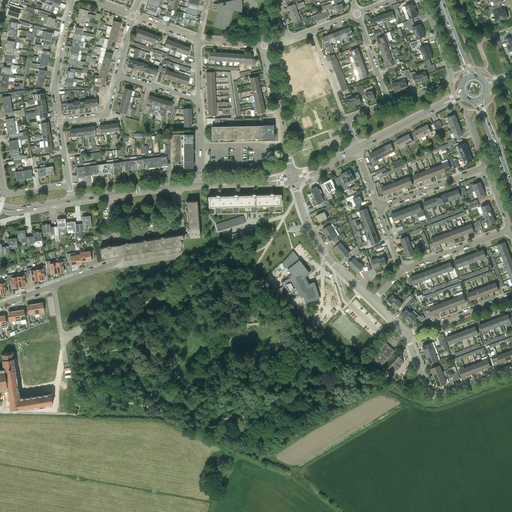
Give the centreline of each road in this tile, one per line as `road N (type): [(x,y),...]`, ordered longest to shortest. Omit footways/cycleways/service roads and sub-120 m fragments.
road 1 (residential): [(0,305),(117,261),(114,236)]
road 2 (residential): [(372,301),(314,238),(293,178)]
road 3 (residential): [(424,0),(449,79),(388,102)]
road 4 (residential): [(59,122),(55,77),(71,0)]
road 5 (tertiary): [(356,148),(464,93)]
